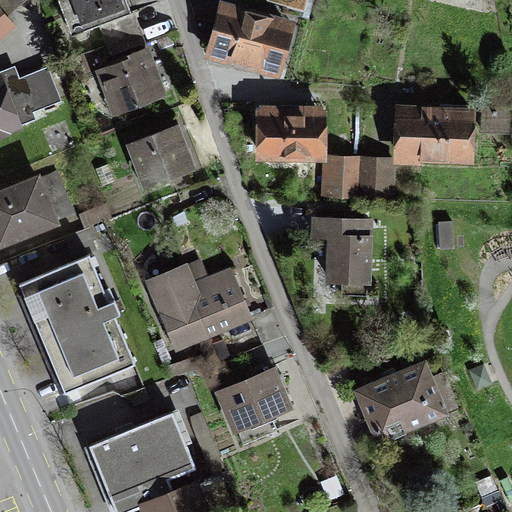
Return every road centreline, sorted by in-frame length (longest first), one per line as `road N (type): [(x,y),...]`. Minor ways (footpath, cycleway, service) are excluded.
road 1 (residential): [(178,0),(263,256),(369,511)]
road 2 (secondary): [(0,393),(49,511)]
